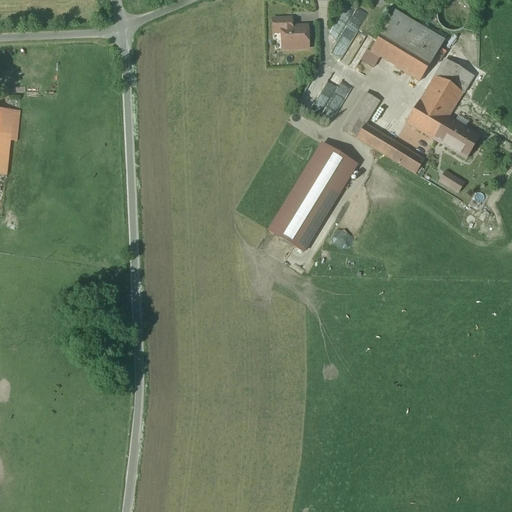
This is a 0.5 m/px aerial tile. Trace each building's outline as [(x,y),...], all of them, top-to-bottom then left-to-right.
[(447,31),(449,31),(452,32),(454,32),(457,31),(459,31),(461,30),(463,28),(465,27),(467,25),(468,23),(469,21),(470,18),(470,16),(470,13),(469,11),(469,9),(468,6),(466,4),(465,3),(463,1),(460,0),(445,0),(444,1),(442,2),(441,4),(439,6),(438,8),(437,11),(437,13),(437,15),(437,18),(437,20),(438,22),(440,25),(441,26),(443,28),(445,29),(447,31)] [(357,35),(367,16),(345,5),(330,35),(338,39),(330,55),(350,66),(364,39),(357,35)] [(379,57),(420,82),(433,60),(444,42),(395,12),(371,52),(379,57)] [(281,28),(291,28),(291,19),(273,19),(273,29),(281,29),(281,28)] [(291,28),(281,28),(281,29),(282,50),(308,49),(307,27),(291,28)] [(373,68),(379,57),(371,52),(367,50),(361,61),(373,68)] [(426,90),(406,124),(434,141),(447,119),(473,77),(445,60),(442,65),(426,90)] [(418,85),(426,90),(442,65),(433,60),(420,82),(418,85)] [(333,75),(327,85),(314,78),(300,103),(333,121),(338,111),(329,107),(343,80),(333,75)] [(420,168),(424,161),(365,125),(379,102),(365,94),(343,130),(356,138),(416,175),(417,173),(419,174),(422,169),(420,168)] [(0,175),(6,176),(10,141),(16,142),(19,112),(0,110),(0,175)] [(479,138),(447,119),(434,141),(466,159),(479,138)] [(270,232),(308,254),(359,165),(349,160),(350,158),(323,143),(313,160),(306,157),(294,178),(299,181),(270,232)] [(445,173),(439,182),(457,193),(463,184),(445,173)]
